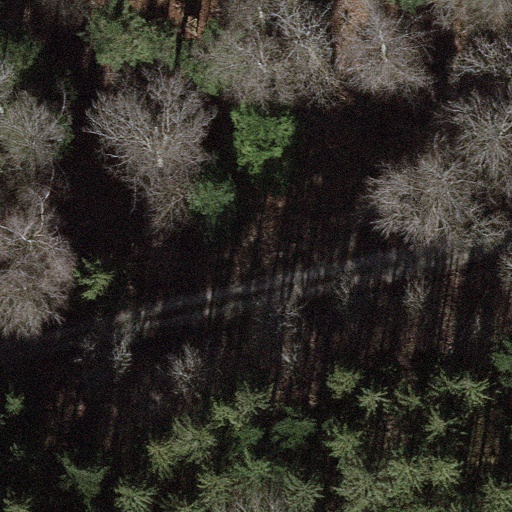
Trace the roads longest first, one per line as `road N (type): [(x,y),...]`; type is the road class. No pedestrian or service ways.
road 1 (track): [(511,259),(258,290),(0,357)]
road 2 (track): [(258,290),(511,83)]
